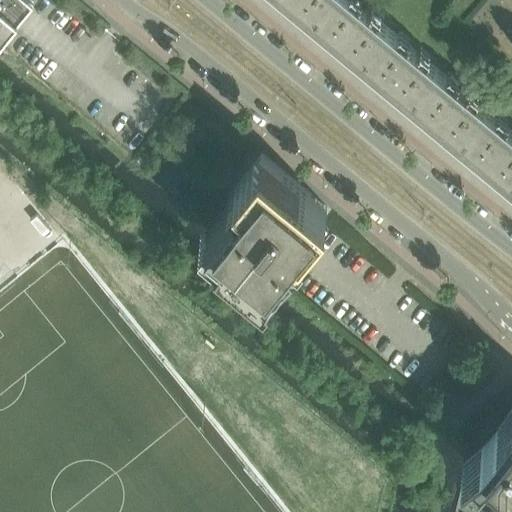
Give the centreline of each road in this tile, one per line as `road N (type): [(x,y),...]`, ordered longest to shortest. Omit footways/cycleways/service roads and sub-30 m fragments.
road 1 (tertiary): [(122,0),(511,322)]
road 2 (tertiary): [(511,241),(213,0)]
